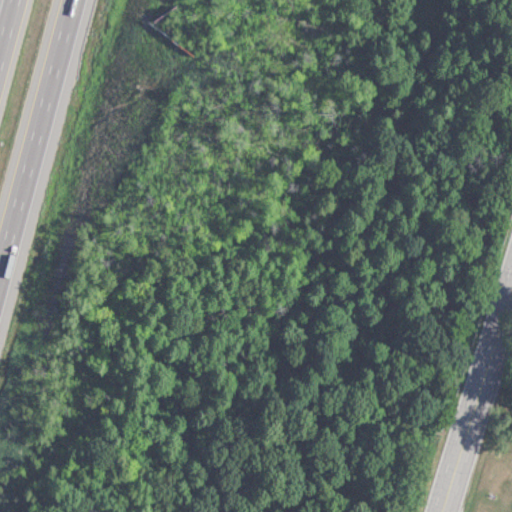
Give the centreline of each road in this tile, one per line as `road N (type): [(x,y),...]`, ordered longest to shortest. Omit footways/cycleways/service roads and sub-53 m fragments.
road 1 (motorway): [(0,276),(75,0)]
road 2 (secondary): [(440,511),(511,280)]
